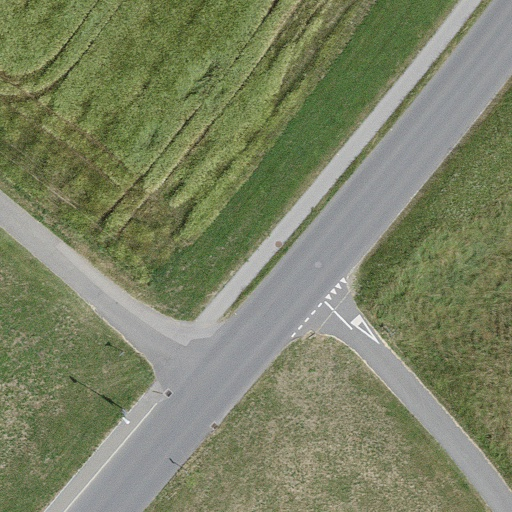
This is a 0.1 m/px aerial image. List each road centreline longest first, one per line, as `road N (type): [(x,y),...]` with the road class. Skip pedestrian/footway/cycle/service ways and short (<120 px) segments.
road 1 (tertiary): [(98,511),(202,381),(301,284),(511,32)]
road 2 (track): [(301,284),(503,511)]
road 3 (track): [(202,381),(0,205)]
